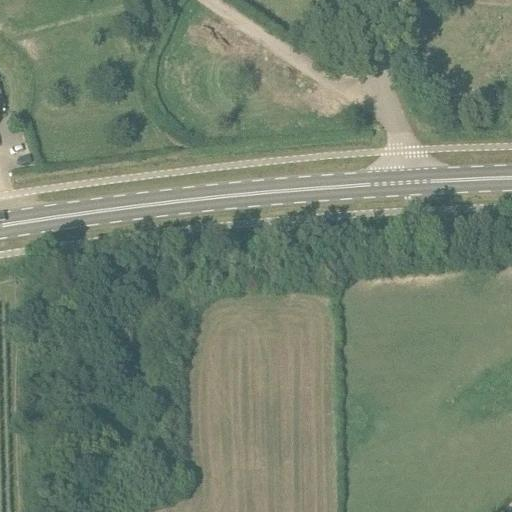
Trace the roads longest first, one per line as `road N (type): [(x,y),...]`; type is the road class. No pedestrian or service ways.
road 1 (secondary): [(0,224),(226,194),(407,182)]
road 2 (track): [(205,0),(388,110)]
road 3 (unclassified): [(407,182),(380,79),(389,29),(409,0)]
